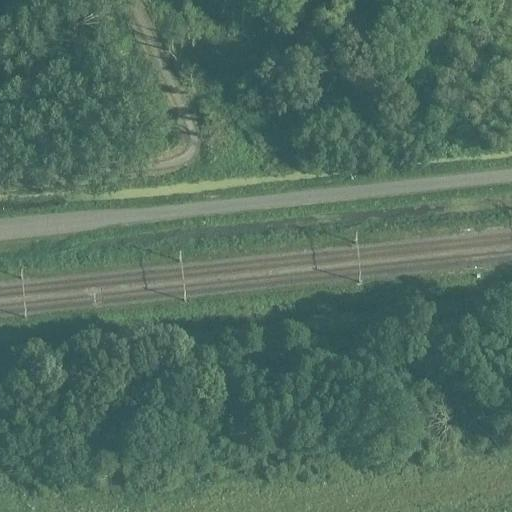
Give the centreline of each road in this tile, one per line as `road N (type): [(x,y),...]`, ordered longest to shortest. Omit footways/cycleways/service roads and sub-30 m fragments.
road 1 (unclassified): [(0,231),(511,175)]
road 2 (unknown): [(0,176),(160,158),(176,149),(182,138),(118,0)]
